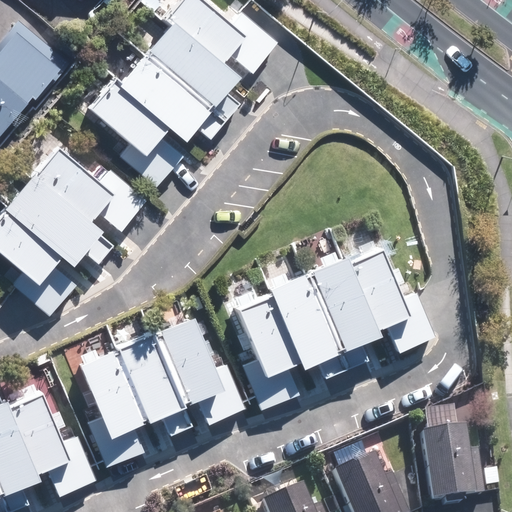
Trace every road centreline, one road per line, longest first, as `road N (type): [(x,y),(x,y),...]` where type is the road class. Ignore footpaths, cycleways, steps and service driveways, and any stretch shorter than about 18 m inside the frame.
road 1 (residential): [(0,356),(120,296),(282,114),(334,106),(380,127),(431,174),(457,354)]
road 2 (residential): [(457,354),(83,511)]
road 3 (primary): [(511,101),(379,0)]
